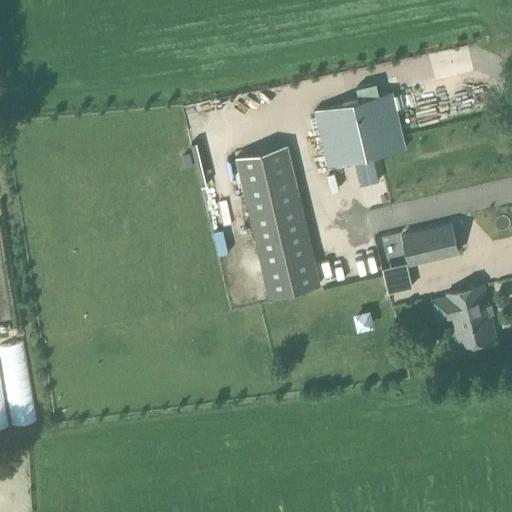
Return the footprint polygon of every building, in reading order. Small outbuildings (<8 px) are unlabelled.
[(392,83),(411,81),(409,56),(367,60),(369,75),(390,72),(392,83)] [(430,80),(459,251),(491,245),(489,234),(478,236),(450,77),(430,80)] [(315,109),(328,165),(407,146),(393,91),(315,109)] [(283,129),(207,147),(238,281),(293,268),(295,267),(297,266),(300,263),(303,259),(306,254),(308,250),(309,246),(309,244),(310,241),(309,238),(283,129)] [(459,251),(452,222),(403,234),(410,263),(459,251)] [(497,336),(485,284),(448,293),(448,296),(433,300),(438,322),(454,318),(456,330),(454,330),(453,332),(455,342),(457,344),(460,343),(460,345),(497,336)] [(259,333),(275,335),(277,321),(261,319),(259,333)]
